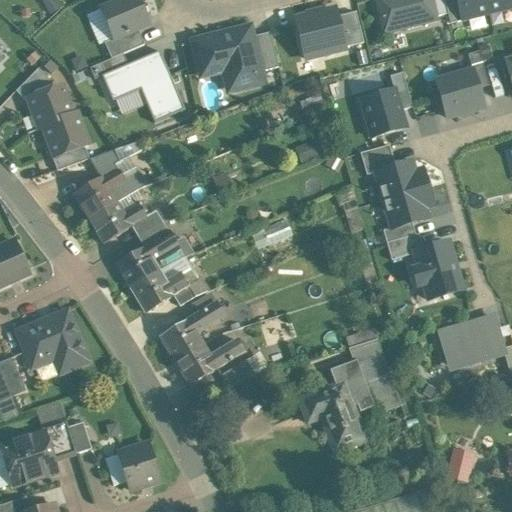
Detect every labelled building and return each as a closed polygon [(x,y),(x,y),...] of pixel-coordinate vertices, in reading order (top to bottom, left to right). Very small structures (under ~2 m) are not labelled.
[(115,0),(101,6),(115,40),(140,30),(151,25),(140,0),(115,0)] [(375,0),(385,33),(439,19),(438,16),(434,0),(375,0)] [(446,0),(434,0),(438,16),(449,13),(446,0)] [(446,0),(449,13),(452,22),(461,21),(456,0),(446,0)] [(456,0),(461,21),(491,14),(487,0),(456,0)] [(511,0),(487,0),(491,14),(511,8),(511,0)] [(337,7),(296,16),(306,58),(347,49),(346,45),(339,16),(337,7)] [(355,13),(339,16),(346,45),(361,42),(355,13)] [(249,28),(192,43),(201,78),(230,71),(235,91),(263,84),(249,28)] [(106,44),(113,59),(125,54),(146,46),(140,30),(115,40),(106,44)] [(129,66),(104,75),(114,100),(141,89),(155,122),(185,110),(162,52),(129,66)] [(95,79),(104,75),(129,66),(125,54),(113,59),(91,69),(95,79)] [(18,90),(27,97),(53,88),(52,82),(40,70),(18,90)] [(472,72),(436,82),(447,119),(483,109),(472,72)] [(53,88),(27,97),(38,130),(44,129),(74,118),(63,85),(53,88)] [(394,91),(360,101),(371,139),(405,129),(394,91)] [(74,118),(44,129),(54,157),(84,147),(90,145),(81,116),(74,118)] [(84,147),(54,157),(58,171),(89,161),(84,147)] [(114,152),(89,161),(101,180),(102,181),(106,178),(103,174),(103,173),(114,167),(120,164),(114,152)] [(412,162),(374,174),(382,202),(428,189),(422,170),(415,172),(412,162)] [(158,163),(130,173),(136,190),(142,188),(154,184),(164,180),(158,163)] [(106,178),(102,181),(101,180),(74,197),(89,221),(116,204),(123,200),(116,189),(125,184),(114,167),(103,174),(106,178)] [(154,184),(142,188),(144,195),(157,190),(154,184)] [(428,189),(382,202),(390,231),(429,220),(426,210),(434,208),(428,189)] [(116,204),(89,221),(103,245),(131,229),(131,228),(146,218),(137,204),(121,213),(116,204)] [(155,212),(146,218),(131,228),(131,229),(137,239),(141,237),(141,236),(162,223),(155,212)] [(258,248),(292,236),(286,220),(252,233),(258,248)] [(162,223),(141,236),(141,237),(137,239),(143,249),(144,249),(158,240),(158,239),(168,233),(162,223)] [(143,249),(116,265),(130,290),(158,273),(175,263),(193,255),(183,238),(175,243),(168,232),(168,233),(158,239),(158,240),(144,249),(143,249)] [(14,243),(0,249),(0,287),(28,275),(14,243)] [(462,291),(448,243),(413,253),(418,269),(412,270),(417,288),(423,286),(427,301),(462,291)] [(158,273),(130,290),(146,314),(158,307),(174,297),(173,297),(177,294),(180,299),(191,292),(187,285),(182,277),(181,275),(165,284),(158,273)] [(193,282),(188,273),(182,277),(187,285),(193,282)] [(188,322),(160,338),(175,363),(202,346),(195,334),(222,318),(210,298),(195,307),(200,315),(188,322)] [(68,312),(16,334),(31,371),(58,360),(64,374),(89,364),(68,312)] [(443,335),(453,372),(504,358),(494,321),(443,335)] [(373,331),(345,340),(348,350),(376,341),(373,331)] [(348,350),(353,363),(381,353),(377,341),(376,341),(348,350)] [(202,346),(175,363),(190,387),(217,370),(232,360),(225,348),(210,358),(202,346)] [(353,363),(330,372),(335,387),(298,401),(307,425),(321,420),(333,454),(365,442),(353,408),(357,407),(359,413),(398,399),(381,353),(353,363)] [(258,354),(221,377),(228,388),(270,374),(258,354)] [(11,360),(0,364),(0,375),(11,399),(25,393),(11,360)] [(0,404),(11,399),(0,375),(0,404)] [(60,404),(36,412),(40,425),(64,417),(60,404)] [(65,421),(41,429),(42,435),(43,435),(52,463),(75,456),(67,430),(67,429),(65,421)] [(82,424),(67,429),(67,430),(75,456),(91,451),(82,424)] [(42,435),(0,448),(7,469),(13,488),(56,474),(52,463),(43,435),(42,435)] [(147,446),(118,456),(129,492),(159,482),(147,446)] [(470,464),(453,459),(448,477),(466,482),(470,464)] [(431,511),(425,490),(356,511),(431,511)] [(30,511),(26,499),(0,507),(0,511),(30,511)]
